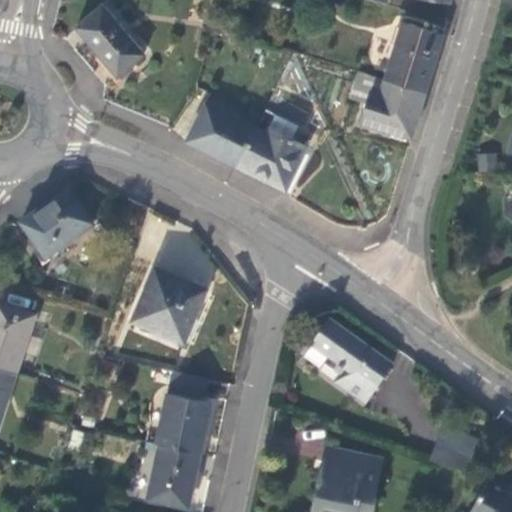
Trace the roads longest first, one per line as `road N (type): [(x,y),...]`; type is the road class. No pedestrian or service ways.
road 1 (secondary): [(44,124),(139,160),(304,252)]
road 2 (residential): [(304,252),(282,297),(234,511)]
road 3 (residential): [(478,0),(405,251)]
road 4 (secondary): [(387,306),(511,397)]
